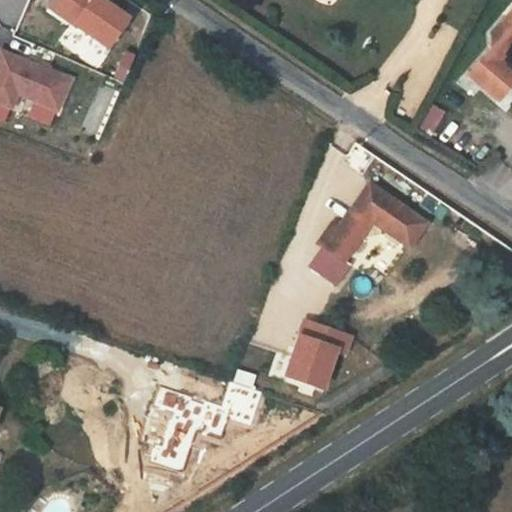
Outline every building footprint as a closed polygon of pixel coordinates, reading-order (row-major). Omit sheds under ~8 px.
[(106,47),(127,18),(101,0),(53,0),(49,7),(106,47)] [(511,28),(504,22),(491,37),(492,51),(469,78),(499,103),(511,86),(511,75),(499,64),(511,48),(511,28)] [(69,80),(1,51),(0,52),(0,102),(11,107),(17,93),(34,100),(57,109),(69,80)] [(57,109),(34,100),(27,116),(51,125),(57,109)] [(363,167),(370,156),(362,151),(355,161),(363,167)] [(324,248),(311,267),(338,285),(351,266),(344,261),(371,222),(408,248),(426,222),(369,183),(345,218),(340,225),(339,227),(332,223),(319,244),(324,248)] [(340,225),(345,218),(340,215),(336,223),(340,225)] [(283,255),(279,266),(287,270),(288,266),(297,270),(300,262),(283,255)] [(51,366),(49,356),(29,360),(31,371),(51,366)]
